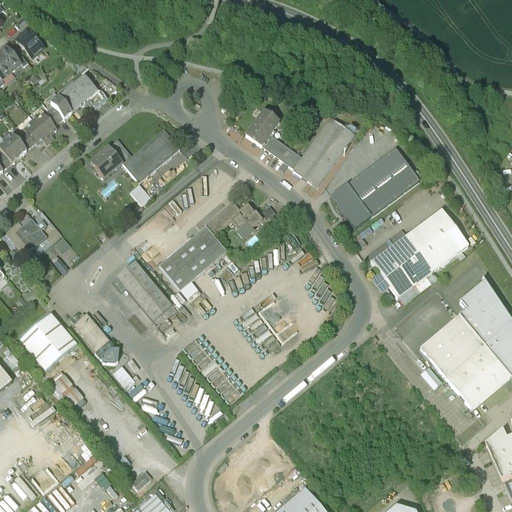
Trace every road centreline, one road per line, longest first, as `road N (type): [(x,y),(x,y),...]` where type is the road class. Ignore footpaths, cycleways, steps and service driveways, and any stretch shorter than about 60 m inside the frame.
road 1 (residential): [(213,138),(313,219),(351,275),(362,316),(205,461),(196,490),(201,511)]
road 2 (tertiary): [(256,0),(349,44),(389,77),(511,249)]
road 3 (residential): [(142,100),(0,216)]
road 4 (track): [(371,0),(414,29),(470,86),(511,94)]
